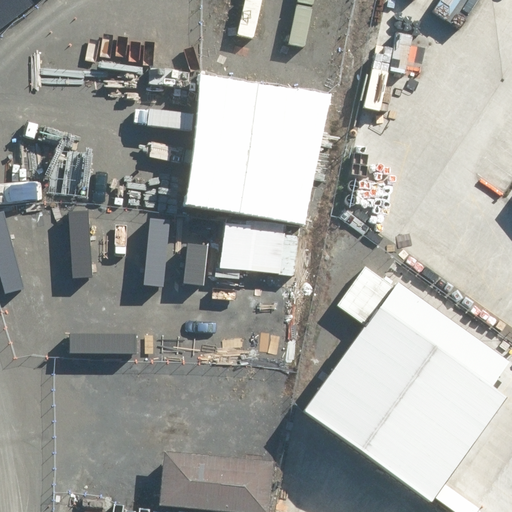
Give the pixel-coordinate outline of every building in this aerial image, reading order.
[(48,83),(8,84),(9,117),(49,115),(48,83)] [(213,240),(213,255),(299,258),(300,242),(213,240)] [(287,293),(224,291),(222,345),(285,348),(287,293)] [(302,409),(433,501),(508,396),(377,304),(302,409)] [(252,457),(178,446),(175,466),(249,477),(252,457)] [(76,464),(73,479),(145,490),(147,475),(76,464)] [(139,511),(142,498),(67,485),(62,511),(139,511)] [(256,489),(198,485),(197,503),(254,507),(256,489)] [(150,511),(234,511),(235,511),(153,498),(150,511)]
